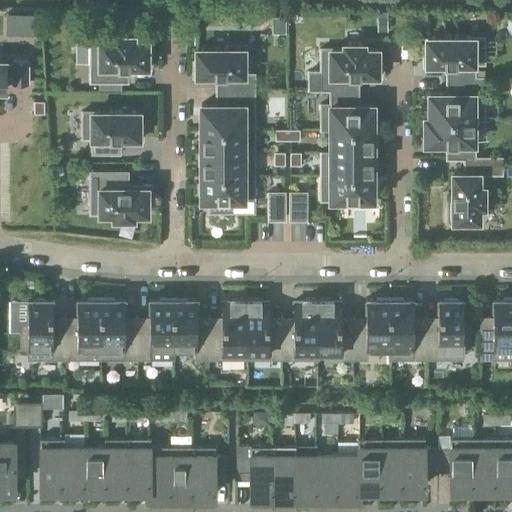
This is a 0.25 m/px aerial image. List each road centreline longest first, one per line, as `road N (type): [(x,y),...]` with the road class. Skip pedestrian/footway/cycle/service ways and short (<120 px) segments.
road 1 (residential): [(399,264),(173,264)]
road 2 (residential): [(173,264),(171,43)]
road 3 (residential): [(399,264),(399,49)]
road 4 (residential): [(173,264),(0,244)]
